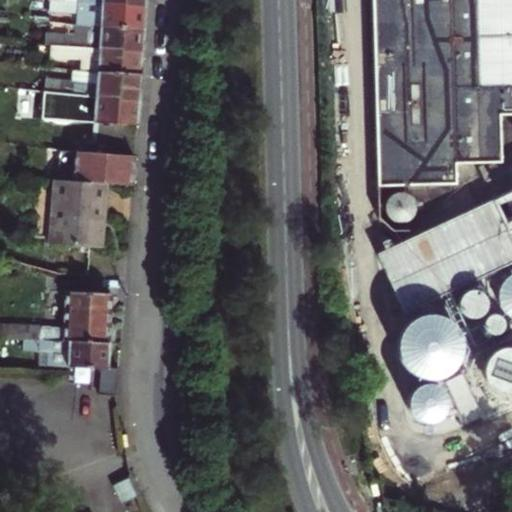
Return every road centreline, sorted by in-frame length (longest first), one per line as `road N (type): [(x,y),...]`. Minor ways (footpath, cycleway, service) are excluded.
road 1 (residential): [(180,511),(159,467),(149,409),(172,0)]
road 2 (secondary): [(288,329),(278,0)]
road 3 (secondary): [(341,511),(314,441),(288,329)]
road 4 (secondary): [(288,329),(285,404),(308,511)]
road 5 (unknown): [(151,429),(109,438),(0,432)]
